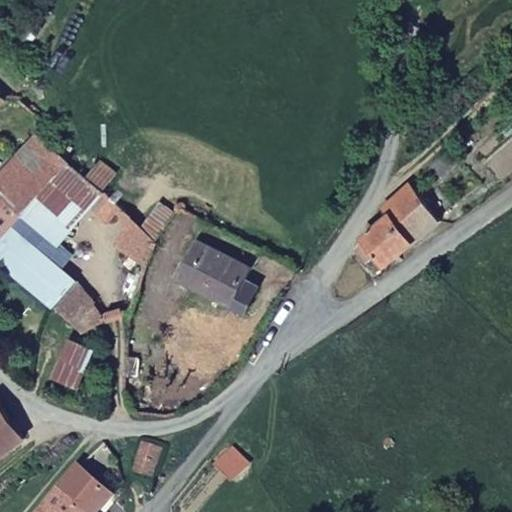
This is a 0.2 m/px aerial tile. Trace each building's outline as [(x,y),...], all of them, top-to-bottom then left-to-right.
[(0,102),(9,94),(0,85),(0,102)] [(0,235),(6,240),(69,150),(45,133),(26,160),(20,155),(10,169),(16,173),(3,190),(0,194),(0,235)] [(477,147),(466,134),(441,154),(453,167),(477,147)] [(453,167),(441,154),(430,162),(441,177),(453,167)] [(397,204),(373,223),(382,235),(374,243),(386,256),(466,198),(447,174),(432,186),(419,170),(391,194),(397,204)] [(169,228),(148,212),(137,229),(162,253),(169,228)] [(207,234),(192,261),(215,273),(209,284),(250,307),(264,283),(249,274),(256,261),(207,234)] [(215,273),(192,261),(187,272),(209,284),(215,273)] [(104,316),(125,311),(107,292),(84,301),(104,316)] [(0,455),(26,436),(0,400),(0,455)] [(144,444),(135,470),(153,475),(161,449),(144,444)] [(81,466),(62,489),(90,511),(101,511),(115,494),(81,466)] [(90,511),(62,489),(44,511),(46,511),(90,511)]
